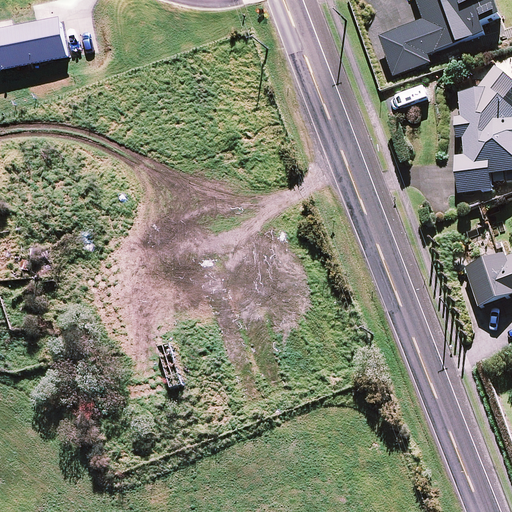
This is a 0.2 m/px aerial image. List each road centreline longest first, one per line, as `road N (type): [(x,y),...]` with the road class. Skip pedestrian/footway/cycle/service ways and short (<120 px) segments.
road 1 (tertiary): [(285,0),(493,511)]
road 2 (track): [(349,173),(211,211),(94,143),(60,131),(0,133)]
